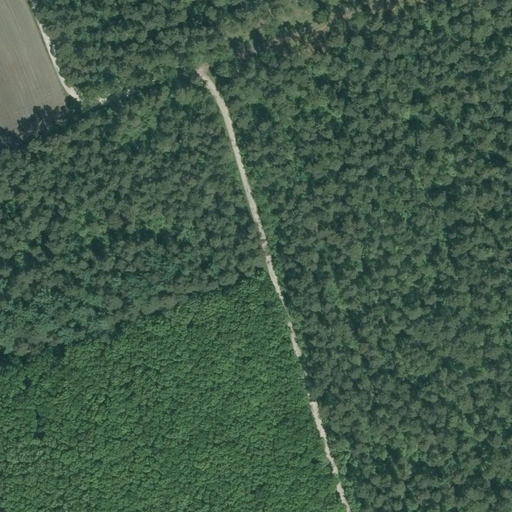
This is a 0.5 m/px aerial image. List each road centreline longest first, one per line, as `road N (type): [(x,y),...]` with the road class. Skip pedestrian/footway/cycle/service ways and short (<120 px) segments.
road 1 (unclassified): [(36,0),(79,96),(108,102),(178,77),(196,78),(216,95),(347,511)]
road 2 (track): [(387,0),(178,77)]
